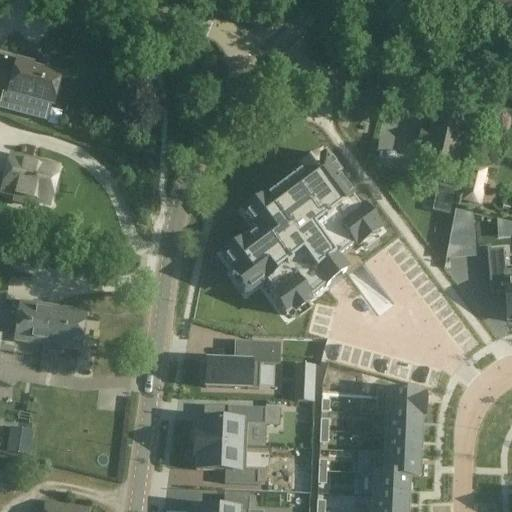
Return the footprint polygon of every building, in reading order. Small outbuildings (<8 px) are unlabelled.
[(511,0),(490,0),(492,4),(511,12),(511,0)] [(17,60),(8,91),(4,90),(0,104),(0,109),(43,121),(48,103),(52,104),(59,76),(31,69),(32,64),(17,60)] [(416,144),(425,146),(423,158),(454,164),(463,124),(431,118),(428,133),(420,131),(416,144)] [(339,176),(325,156),(283,184),(265,196),(272,206),(228,236),(241,256),(244,254),(268,289),(265,291),(282,313),(362,256),(351,241),(366,229),(368,232),(387,217),(359,182),(345,192),(335,179),(339,176)] [(57,170),(10,158),(1,193),(48,205),(57,170)] [(468,165),(463,186),(459,201),(479,206),(483,191),(481,191),(486,170),(468,165)] [(453,211),(448,242),(472,240),(471,216),(471,215),(456,212),(453,211)] [(506,323),(511,322),(511,272),(504,273),(502,251),(485,252),(489,296),(503,294),(506,323)] [(0,259),(0,283),(5,284),(8,260),(0,259)] [(12,343),(45,348),(48,332),(56,329),(59,309),(18,302),(12,343)] [(48,332),(45,348),(78,353),(85,313),(59,309),(56,329),(48,332)] [(202,366),(201,384),(204,384),(204,389),(258,391),(259,364),(205,362),(205,366),(202,366)] [(313,404),(314,386),(314,367),(295,367),(294,385),(293,404),(313,404)] [(378,395),(377,416),(415,417),(416,396),(378,395)] [(320,414),(328,414),(329,402),(320,402),(320,414)] [(194,435),(193,447),(245,449),(264,449),(264,427),(265,410),(227,409),(226,423),(203,422),(197,422),(197,435),(194,435)] [(378,418),(377,434),(415,435),(416,419),(378,418)] [(327,433),(328,421),(320,421),(319,433),(327,433)] [(327,446),(327,433),(319,433),(319,445),(327,446)] [(378,435),(377,454),(415,455),(415,436),(378,435)] [(193,447),(193,458),(196,459),(195,472),(224,473),(223,486),(257,487),(257,472),(244,472),(245,449),(193,447)] [(378,455),(378,472),(415,473),(415,456),(378,455)] [(318,462),(317,474),(325,474),(326,462),(318,462)] [(0,490),(14,494),(18,476),(0,472),(0,490)] [(325,474),(317,474),(317,486),(325,486),(325,474)] [(362,475),(361,496),(372,497),(404,498),(405,476),(362,475)] [(372,497),(370,511),(404,511),(405,498),(404,498),(372,497)] [(195,511),(246,511),(247,501),(224,500),(223,511),(213,511),(196,511),(195,511)] [(315,511),(323,511),(324,503),(316,503),(315,511)]
